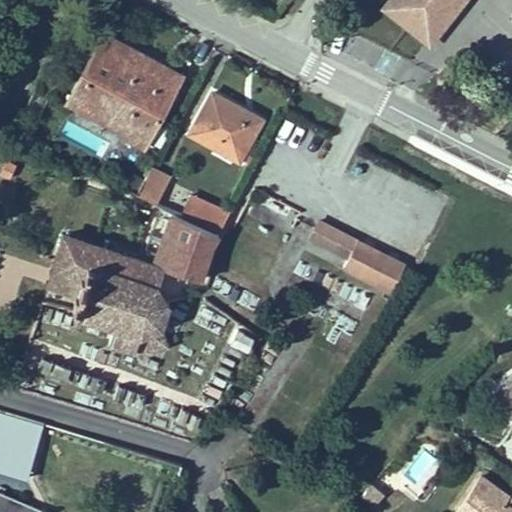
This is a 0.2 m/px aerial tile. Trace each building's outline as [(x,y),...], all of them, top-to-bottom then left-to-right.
[(387,0),(379,11),(428,50),(467,0),(387,0)] [(102,21),(62,97),(142,139),(177,64),(102,21)] [(210,90),(186,137),(240,163),(263,117),(210,90)] [(17,161),(2,154),(0,157),(0,169),(10,174),(17,161)] [(164,166),(146,160),(135,186),(154,194),(164,166)] [(411,258),(319,211),(307,234),(348,253),(343,265),(390,290),(411,258)] [(69,286),(63,304),(109,319),(104,336),(125,341),(133,355),(165,343),(159,323),(167,315),(168,293),(155,285),(163,264),(61,230),(46,278),(69,286)] [(195,320),(216,331),(223,317),(203,306),(195,320)] [(228,340),(247,348),(254,331),(235,323),(228,340)] [(45,353),(40,365),(65,375),(70,363),(45,353)] [(511,361),(492,375),(510,404),(511,403),(511,361)] [(84,440),(0,414),(0,452),(74,475),(84,440)] [(425,489),(439,456),(412,444),(397,478),(425,489)] [(511,511),(511,507),(502,500),(507,489),(481,472),(454,511),(511,511)] [(367,474),(357,490),(374,502),(382,483),(367,474)] [(511,492),(507,489),(502,500),(511,507),(511,492)] [(35,511),(0,497),(0,511),(35,511)]
